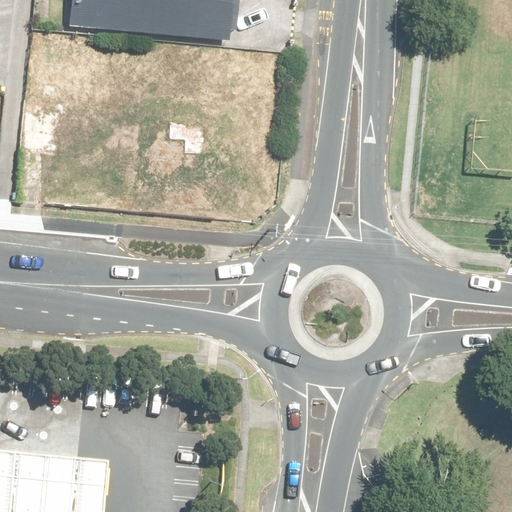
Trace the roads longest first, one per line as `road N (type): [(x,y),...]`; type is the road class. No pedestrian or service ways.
road 1 (tertiary): [(0,280),(270,302)]
road 2 (tertiary): [(340,247),(364,0)]
road 3 (tertiary): [(308,511),(324,376)]
